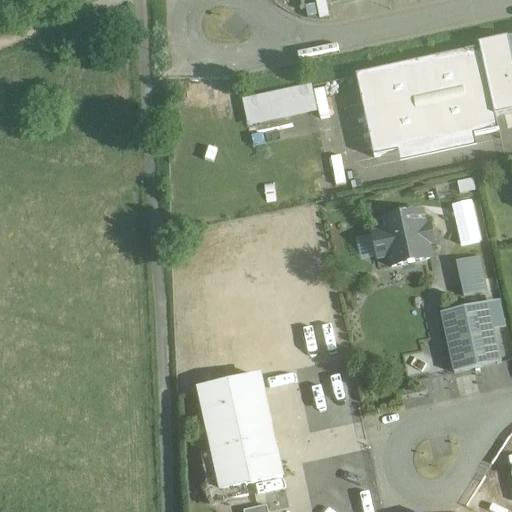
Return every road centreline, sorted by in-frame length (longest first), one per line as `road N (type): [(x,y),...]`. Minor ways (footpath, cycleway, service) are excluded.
road 1 (residential): [(139,0),(168,511)]
road 2 (residential): [(508,404),(418,422),(399,441),(396,466),(406,487),(431,496),(451,488),(471,461)]
road 3 (residential): [(489,0),(279,49)]
